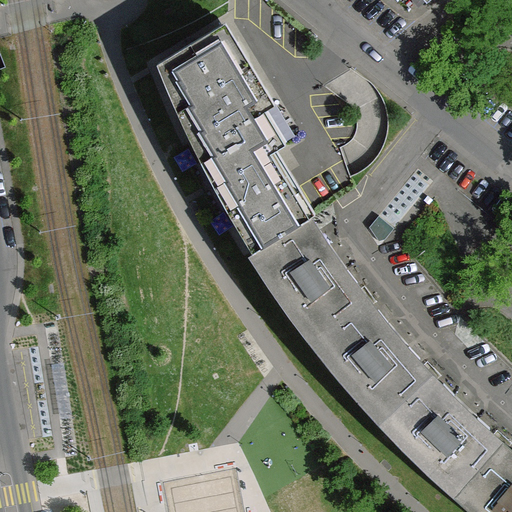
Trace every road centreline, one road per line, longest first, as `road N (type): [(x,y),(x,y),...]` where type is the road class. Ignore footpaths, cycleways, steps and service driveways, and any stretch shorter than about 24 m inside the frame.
road 1 (primary): [(28,82),(72,243),(248,511)]
road 2 (primary): [(290,511),(126,271),(71,123)]
road 3 (residential): [(315,0),(511,173)]
road 4 (primary): [(71,123),(44,0)]
road 5 (primary): [(71,123),(56,0)]
